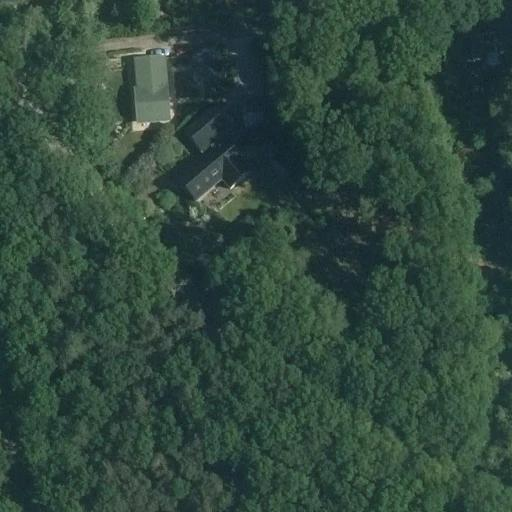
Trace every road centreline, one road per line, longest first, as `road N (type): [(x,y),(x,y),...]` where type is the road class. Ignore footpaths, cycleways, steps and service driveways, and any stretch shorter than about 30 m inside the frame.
road 1 (unclassified): [(511,503),(376,437),(206,310),(131,235),(0,63)]
road 2 (track): [(293,28),(318,58),(342,217)]
road 3 (unclassified): [(30,511),(0,382)]
